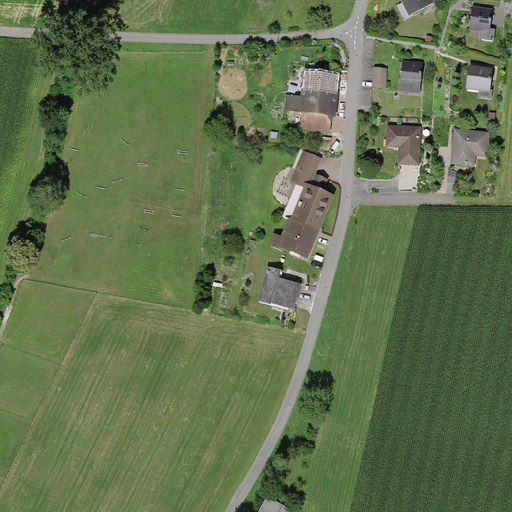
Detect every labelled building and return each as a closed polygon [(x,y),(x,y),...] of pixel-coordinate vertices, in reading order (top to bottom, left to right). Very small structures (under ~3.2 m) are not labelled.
[(400,0),(402,4),(399,5),(406,19),(434,5),(430,0),(400,0)] [(492,10),(473,8),(470,31),(480,32),(479,40),(493,42),(495,29),(490,29),(491,19),(492,10)] [(423,65),(403,62),(400,94),(420,96),(422,73),(423,65)] [(493,71),(470,68),(467,91),(490,93),(492,78),(493,71)] [(387,70),(373,70),(372,90),(386,91),(387,70)] [(304,90),(301,90),(301,96),(286,94),(284,111),(302,113),(300,129),(331,132),(333,118),(337,118),(339,93),(337,93),(339,75),(333,75),(306,72),(304,90)] [(421,129),(388,127),(386,148),(398,149),(397,166),(419,167),(420,145),(421,129)] [(466,131),(455,129),(451,166),(474,168),(476,157),(488,159),(491,133),(466,131)] [(322,159),(302,151),(289,182),(297,185),(284,216),(291,219),(283,238),(274,235),(269,247),(276,249),(277,248),(308,260),(334,196),(324,192),(328,180),(315,175),(322,159)] [(278,278),(280,271),(268,268),(259,300),(294,310),(301,284),(278,278)] [(292,511),(294,510),(269,497),(260,511),(292,511)]
